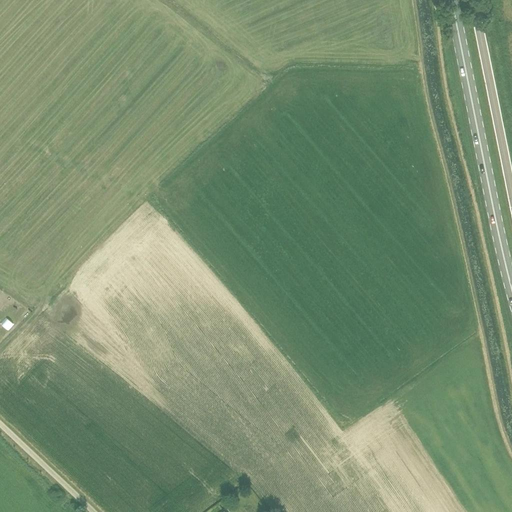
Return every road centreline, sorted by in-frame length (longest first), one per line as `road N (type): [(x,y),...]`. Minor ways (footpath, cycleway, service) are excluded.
road 1 (primary): [(511,293),(449,0)]
road 2 (unclassified): [(511,205),(470,0)]
road 3 (unclassified): [(91,511),(0,425)]
